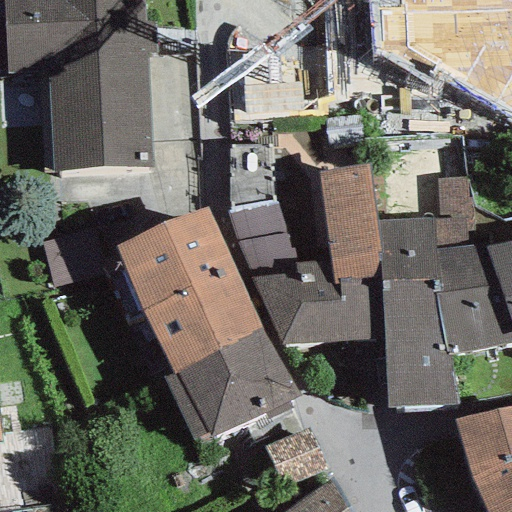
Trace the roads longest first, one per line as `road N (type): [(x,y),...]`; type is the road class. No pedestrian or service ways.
road 1 (residential): [(342,452),(279,380),(201,211),(192,156),(203,0)]
road 2 (residential): [(342,452),(511,424)]
